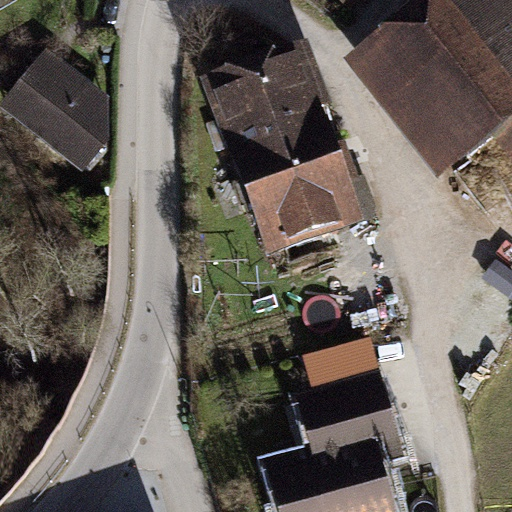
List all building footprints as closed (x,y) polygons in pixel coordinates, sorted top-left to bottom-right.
[(511,0),(431,0),(344,70),(440,188),(494,145),(511,166),(511,0)] [(200,87),(233,178),(339,140),(306,49),(200,87)] [(109,103),(48,54),(0,112),(0,115),(83,183),(110,149),(109,103)] [(368,221),(339,140),(233,178),(262,259),(368,221)] [(310,458),(264,471),(275,511),(395,511),(384,471),(406,465),(381,378),(295,402),(310,458)]
